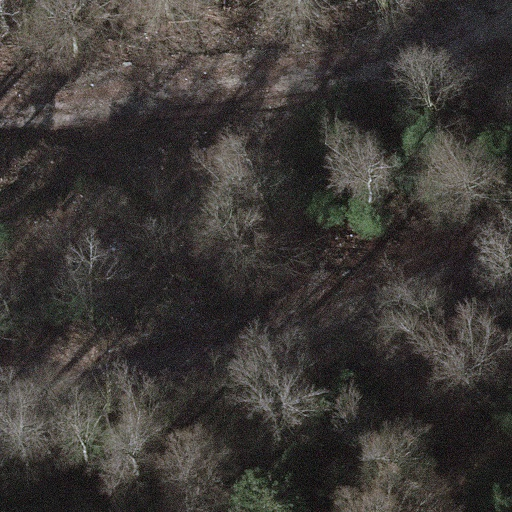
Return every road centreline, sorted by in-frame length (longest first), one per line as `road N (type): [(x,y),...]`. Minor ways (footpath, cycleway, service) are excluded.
road 1 (track): [(511,187),(60,371),(0,386)]
road 2 (track): [(0,106),(466,44),(511,7)]
